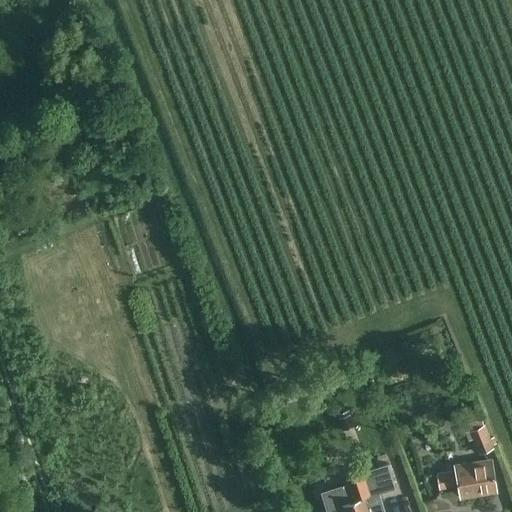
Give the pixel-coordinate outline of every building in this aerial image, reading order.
[(344,429),(354,426),(350,413),(340,416),(344,429)] [(480,452),(494,447),(485,425),(471,431),(480,452)] [(432,464),(436,479),(455,474),(451,459),(432,464)] [(494,495),(490,468),(458,473),(462,500),(494,495)] [(369,511),(364,490),(371,488),(367,473),(349,478),(355,501),(344,504),(346,511),(369,511)]
